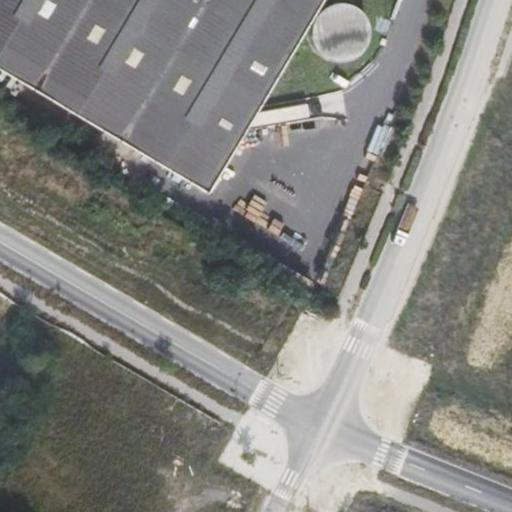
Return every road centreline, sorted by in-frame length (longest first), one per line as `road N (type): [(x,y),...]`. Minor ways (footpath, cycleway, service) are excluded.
road 1 (unclassified): [(320,428),(440,154),(491,0)]
road 2 (unclassified): [(0,244),(243,391),(320,428)]
road 3 (unclassified): [(320,428),(511,504)]
